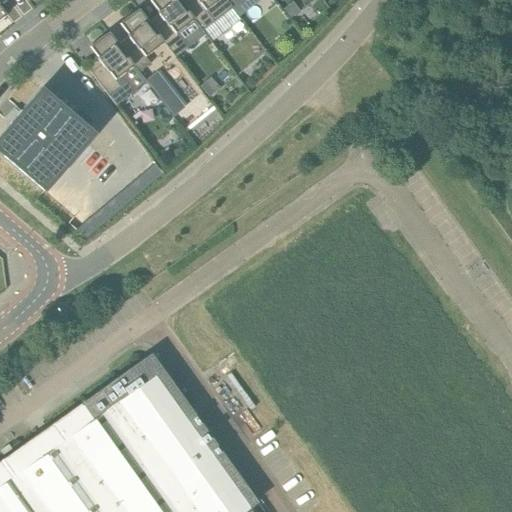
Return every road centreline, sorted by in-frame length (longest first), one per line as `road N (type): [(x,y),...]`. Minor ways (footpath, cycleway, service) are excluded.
road 1 (unclassified): [(48,277),(96,263),(319,81),(388,0)]
road 2 (track): [(366,26),(511,219)]
